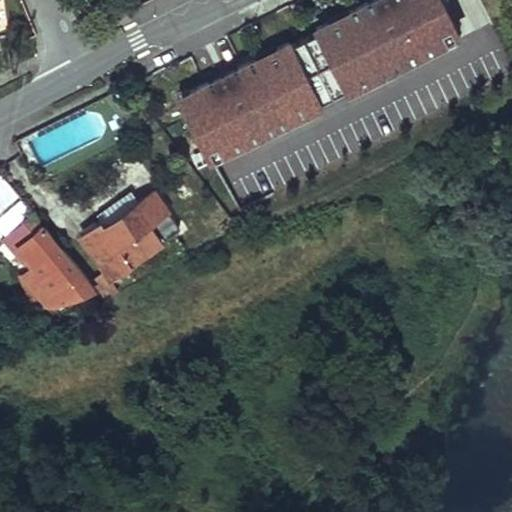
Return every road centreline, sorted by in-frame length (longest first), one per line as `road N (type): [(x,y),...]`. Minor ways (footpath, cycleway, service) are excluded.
road 1 (unknown): [(484,0),(492,33),(480,52),(245,166)]
road 2 (tertiary): [(80,71),(217,0)]
